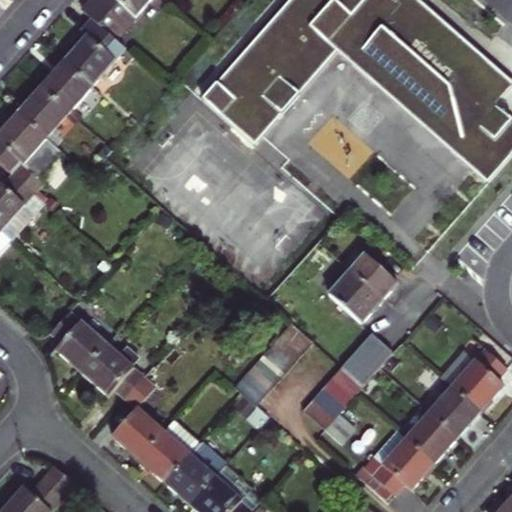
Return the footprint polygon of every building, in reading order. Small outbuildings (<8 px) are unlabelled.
[(98,0),(87,13),(97,21),(121,42),(156,0),(98,0)] [(295,0),(202,103),(256,148),(299,97),(290,89),(327,44),(337,53),(375,86),(405,51),(448,88),(455,117),(436,140),(487,184),(509,158),(472,128),(508,86),(410,0),(295,0)] [(87,33),(94,39),(72,65),(100,89),(133,52),(121,42),(97,21),(87,33)] [(290,89),(299,97),(337,53),(327,44),(290,89)] [(375,86),(436,140),(455,117),(448,88),(405,51),(375,86)] [(49,91),(78,115),(100,89),(72,65),(49,91)] [(472,128),(509,158),(511,155),(511,88),(508,86),(472,128)] [(28,116),(57,140),(78,115),(49,91),(28,116)] [(28,116),(5,143),(33,168),(20,183),(42,202),(56,187),(49,182),(73,154),(57,140),(28,116)] [(4,188),(0,193),(0,229),(11,239),(21,247),(52,211),(42,202),(20,183),(11,194),(4,188)] [(0,252),(11,239),(0,229),(0,252)] [(410,278),(374,246),(339,287),(375,319),(410,278)] [(97,376),(122,346),(83,314),(64,337),(77,347),(71,354),(97,376)] [(293,331),(316,350),(326,338),(304,319),(293,331)] [(447,327),(437,319),(428,330),(438,338),(447,327)] [(385,328),(356,363),(376,380),(378,382),(407,347),(385,328)] [(316,350),(293,331),(284,341),(307,360),(316,350)] [(297,372),(307,360),(284,341),(274,353),(297,372)] [(492,401),(511,377),(511,370),(509,369),(511,365),(511,352),(498,341),(489,351),(478,342),(455,370),(466,379),(492,401)] [(160,378),(122,346),(97,376),(123,398),(130,391),(141,401),(160,378)] [(297,372),(274,353),(265,364),(287,383),(297,372)] [(356,363),(354,361),(344,373),(366,392),(369,388),(376,380),(356,363)] [(279,393),(287,383),(265,364),(257,374),(279,393)] [(366,392),(344,373),(335,384),(357,403),(366,392)] [(269,404),(279,393),(257,374),(247,385),(256,393),(269,404)] [(1,387),(6,381),(0,376),(0,410),(12,396),(1,387)] [(492,401),(466,379),(444,406),(470,428),(492,401)] [(357,403),(335,384),(325,396),(347,415),(357,403)] [(269,404),(256,393),(248,403),(262,415),(263,414),(270,406),(269,404)] [(338,426),(347,415),(325,396),(316,407),(338,426)] [(155,461),(179,432),(141,401),(122,424),(132,432),(127,438),(155,461)] [(282,416),(270,406),(263,414),(275,424),(282,416)] [(448,455),(470,428),(444,406),(421,432),(448,455)] [(179,432),(155,461),(181,483),(215,443),(189,421),(179,432)] [(425,482),(448,455),(421,432),(412,425),(380,462),(410,487),(419,477),(425,482)] [(215,443),(181,483),(207,505),(241,464),(215,443)] [(207,505),(215,511),(266,511),(277,500),(267,491),(270,488),(241,464),(207,505)] [(6,511),(58,511),(76,492),(53,472),(31,497),(25,491),(6,511)] [(396,511),(378,497),(366,511),(358,504),(351,511),(396,511)]
